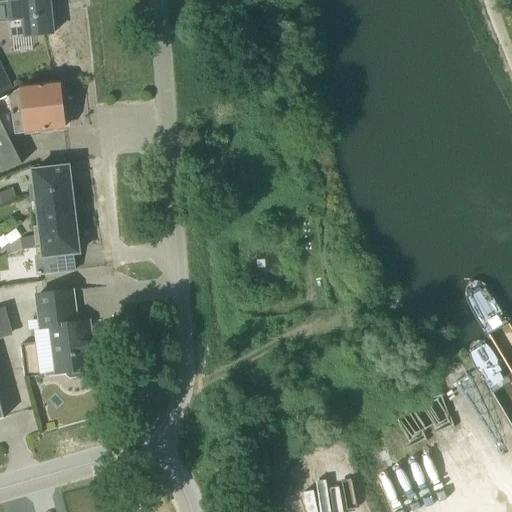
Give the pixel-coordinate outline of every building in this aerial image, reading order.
[(49,0),(30,0),(0,3),(0,22),(10,21),(12,38),(53,34),(49,0)] [(0,60),(0,93),(13,87),(0,60)] [(59,84),(17,88),(22,134),(29,133),(29,132),(64,128),(63,125),(65,122),(64,116),(62,113),(60,98),(62,96),(61,89),(59,87),(59,84)] [(222,152),(197,155),(200,189),(221,187),(224,176),(222,152)] [(33,168),(33,171),(35,184),(30,185),(31,193),(71,188),(68,163),(33,168)] [(12,186),(0,190),(0,202),(17,196),(12,186)] [(71,188),(31,193),(32,200),(37,200),(38,214),(74,209),(71,188)] [(74,209),(38,214),(40,227),(35,227),(36,235),(76,231),(74,209)] [(36,255),(38,275),(75,270),(73,254),(79,253),(76,231),(36,235),(37,244),(42,243),(43,254),(36,255)] [(36,235),(20,238),(23,249),(35,246),(37,246),(37,244),(36,235)] [(36,343),(21,345),(25,378),(67,372),(66,376),(70,378),(79,377),(82,374),(81,371),(91,369),(87,338),(91,338),(89,321),(76,323),(72,291),(38,295),(41,319),(33,320),(36,343)] [(0,308),(0,419),(4,418),(0,403),(0,336),(12,333),(5,307),(0,308)]
